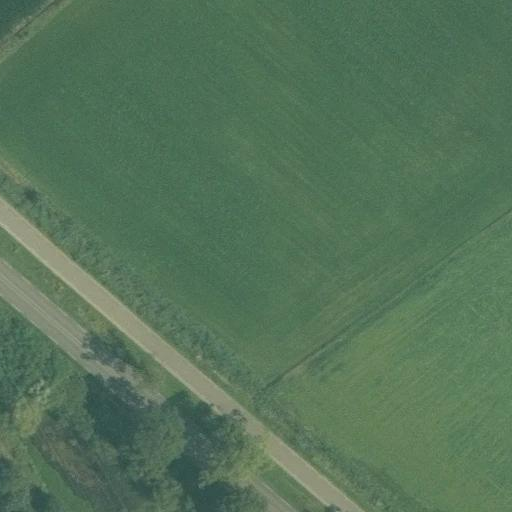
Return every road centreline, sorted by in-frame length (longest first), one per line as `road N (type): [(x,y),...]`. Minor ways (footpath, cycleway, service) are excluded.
road 1 (unclassified): [(340,511),(0,213)]
road 2 (primary): [(266,511),(0,276)]
